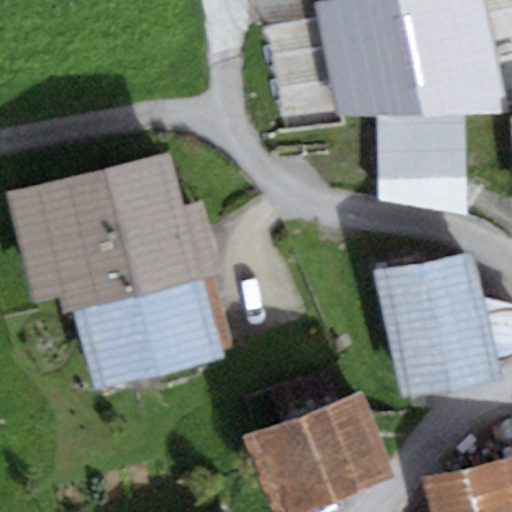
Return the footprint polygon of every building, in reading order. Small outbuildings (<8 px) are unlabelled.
[(344,0),(345,6),(326,10),(347,110),(502,108),(477,0),(344,0)] [(180,159),(17,194),(39,299),(69,292),(73,311),(84,309),(211,280),(228,276),(212,200),(189,205),(180,159)] [(472,248),(377,265),(398,381),(493,363),(472,248)] [(211,280),(84,309),(103,388),(229,359),(211,280)] [(362,384),(243,423),(271,510),(391,471),(362,384)] [(511,511),(511,459),(431,479),(438,511),(511,511)]
